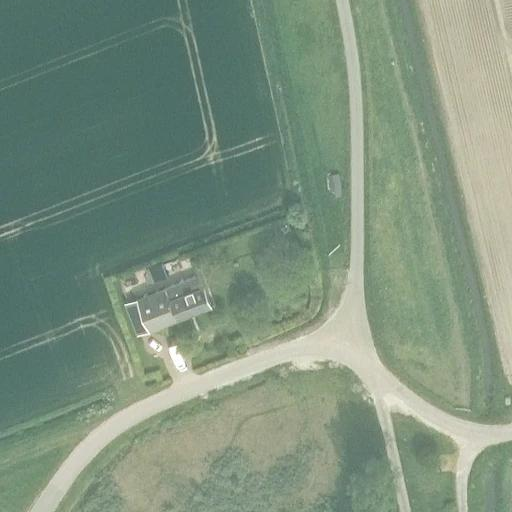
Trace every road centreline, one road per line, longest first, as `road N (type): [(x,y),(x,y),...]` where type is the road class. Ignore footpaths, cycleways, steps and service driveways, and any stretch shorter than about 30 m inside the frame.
road 1 (unclassified): [(42,511),(61,478),(129,416),(263,359),(325,343),(367,360)]
road 2 (unclassified): [(367,360),(343,0)]
road 3 (unclassified): [(405,511),(367,360)]
road 4 (unclassified): [(367,360),(402,394),(474,435)]
